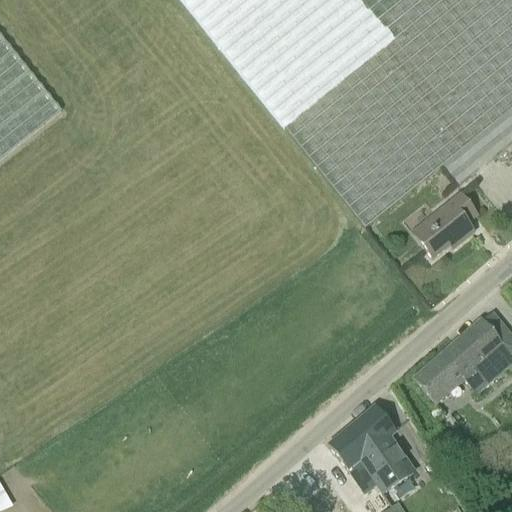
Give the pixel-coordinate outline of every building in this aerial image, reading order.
[(511,0),(176,0),(364,232),(441,170),(457,190),(511,145),(511,115),(511,114),(511,112),(511,0)] [(0,162),(60,114),(0,39),(0,162)] [(411,237),(431,263),(456,244),(459,247),(473,236),(465,227),(475,219),(459,198),(411,237)] [(411,384),(432,408),(462,382),(475,397),(511,364),(511,341),(511,340),(502,348),(481,324),(411,384)] [(372,454),(358,465),(382,498),(413,477),(387,440),(394,435),(373,411),(347,432),(363,450),(366,447),(372,454)] [(326,450),(327,451),(347,474),(358,465),(372,454),(366,447),(363,450),(347,432),(326,450)] [(0,487),(0,511),(2,511),(11,508),(0,487)]
